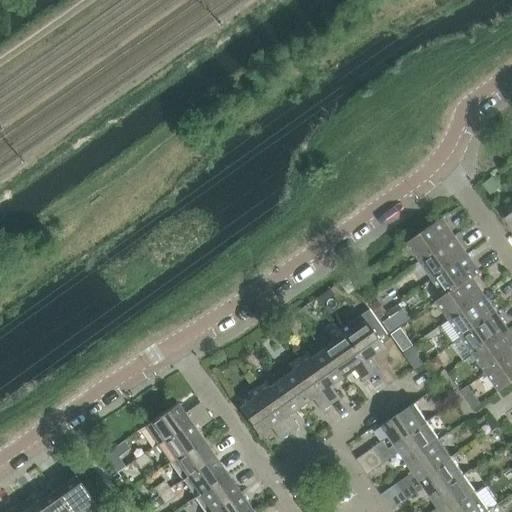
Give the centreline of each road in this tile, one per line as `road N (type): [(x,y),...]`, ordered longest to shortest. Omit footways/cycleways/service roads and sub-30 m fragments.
road 1 (residential): [(174,341),(442,158)]
road 2 (residential): [(0,460),(174,341)]
road 3 (residential): [(269,483),(174,341)]
road 4 (residential): [(511,259),(442,158)]
